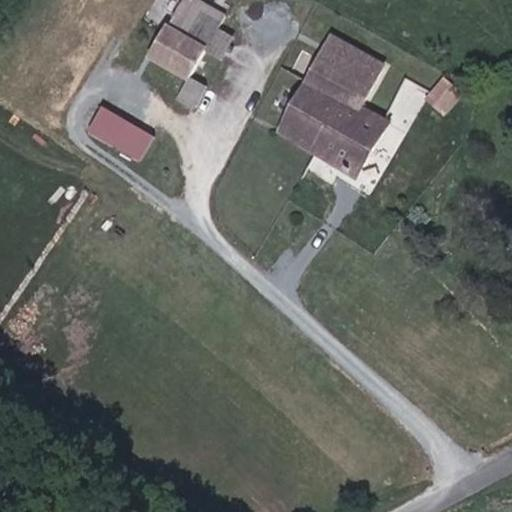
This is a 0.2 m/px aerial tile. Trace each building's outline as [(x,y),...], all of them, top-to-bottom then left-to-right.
[(206,32),(178,14),(157,49),(128,31),(112,57),(169,92),(185,66),(201,76),(214,54),(198,45),(206,32)] [(308,66),(258,147),(334,193),(366,141),(339,124),(356,96),(308,66)] [(431,94),(447,113),(467,96),(450,77),(431,94)] [(174,119),(185,101),(169,92),(159,109),(174,119)] [(143,160),(157,132),(102,104),(88,132),(143,160)] [(352,175),(374,191),(390,169),(376,159),(392,138),(385,132),(352,175)]
